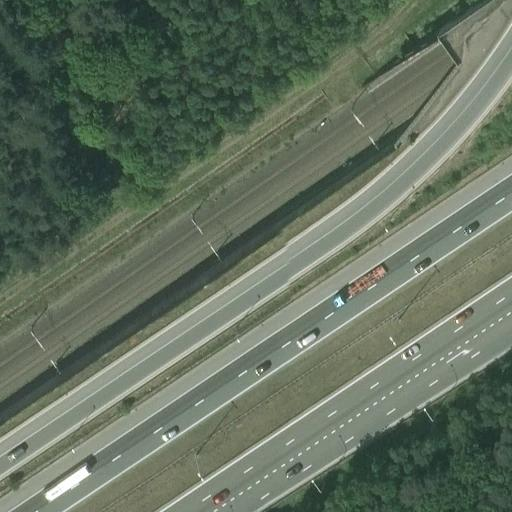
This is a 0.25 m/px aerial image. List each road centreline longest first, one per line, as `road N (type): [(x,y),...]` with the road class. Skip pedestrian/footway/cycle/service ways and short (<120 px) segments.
road 1 (motorway): [(511,53),(377,201),(0,463)]
road 2 (motorway): [(511,190),(34,511)]
road 3 (track): [(356,52),(0,297)]
road 4 (motorway): [(184,511),(511,292)]
road 5 (track): [(53,0),(87,211)]
